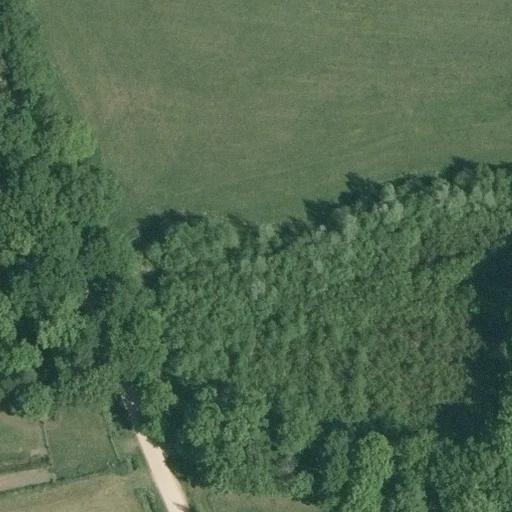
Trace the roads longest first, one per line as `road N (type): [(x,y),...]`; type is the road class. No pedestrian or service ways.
road 1 (unclassified): [(0,79),(180,511)]
road 2 (track): [(160,464),(448,511)]
